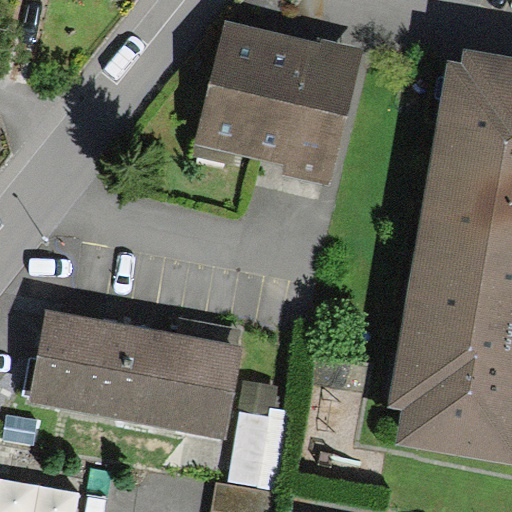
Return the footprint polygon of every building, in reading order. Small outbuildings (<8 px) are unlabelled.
[(222,28),(192,160),(326,191),(356,59),(222,28)] [(429,244),(511,258),(511,72),(460,64),(429,244)] [(511,258),(429,244),(394,440),(511,460),(511,258)] [(47,320),(31,412),(222,445),(238,353),(47,320)] [(0,504),(0,511),(83,511),(86,482),(4,473),(0,504)]
